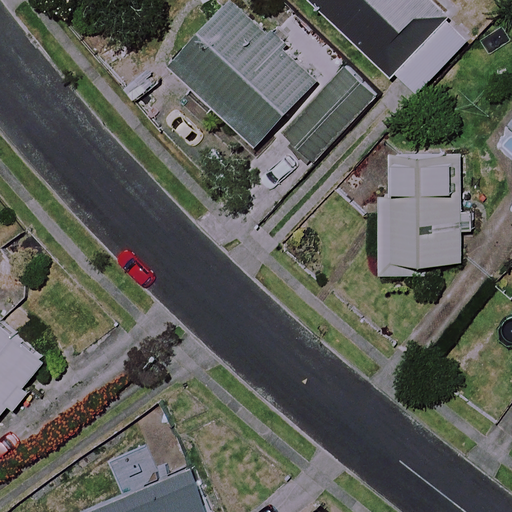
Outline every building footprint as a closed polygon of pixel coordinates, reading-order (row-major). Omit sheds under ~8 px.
[(317,81),(227,0),(212,0),(184,33),(189,37),(167,61),(260,145),(317,81)] [(399,73),(418,92),(472,38),(452,19),(456,16),(439,0),(312,0),(393,79),(399,73)] [(377,96),(346,66),(280,135),(312,165),(377,96)] [(511,106),(501,123),(511,130),(511,106)] [(394,148),(391,198),(380,197),(376,273),(424,276),(425,260),(464,262),(467,202),(456,202),(458,152),(394,148)] [(0,418),(9,408),(17,415),(37,391),(30,384),(50,360),(0,316),(0,418)] [(211,511),(193,468),(85,511),(211,511)]
